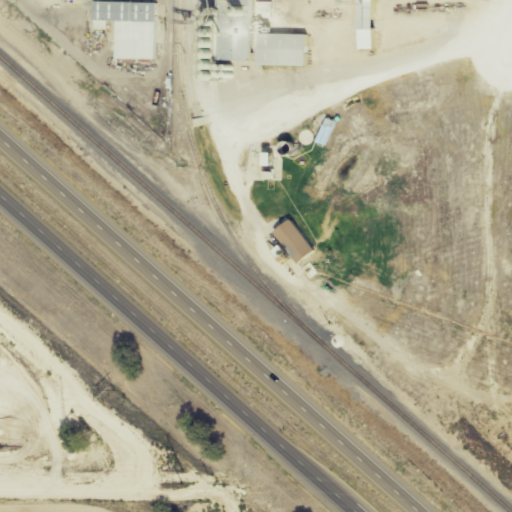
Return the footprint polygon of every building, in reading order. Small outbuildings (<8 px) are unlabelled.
[(42,0),(43,1),(48,9),(84,8),(84,0),(42,0)] [(156,22),(156,4),(119,4),(119,22),(156,22)] [(376,51),(376,9),(361,9),(361,51),(376,51)] [(309,35),(271,35),(271,67),(309,67),(309,35)] [(256,58),(254,50),(246,52),(249,60),(256,58)] [(105,87),(120,101),(129,91),(114,78),(105,87)] [(276,233),(300,266),(317,253),(294,221),(276,233)]
